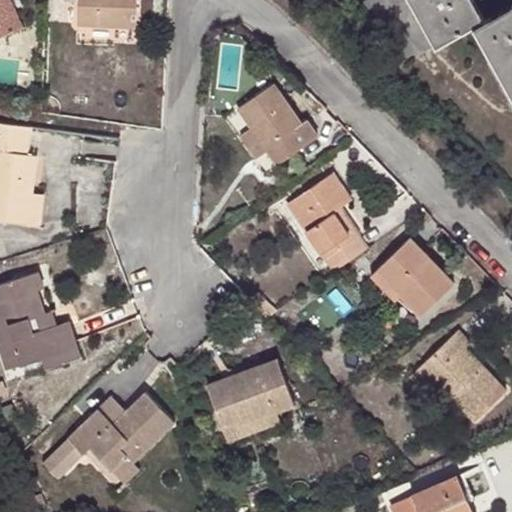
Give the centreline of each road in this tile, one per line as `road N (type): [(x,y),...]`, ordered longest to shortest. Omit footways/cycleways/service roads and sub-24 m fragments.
road 1 (residential): [(511,276),(241,0)]
road 2 (residential): [(207,317),(177,279),(187,0)]
